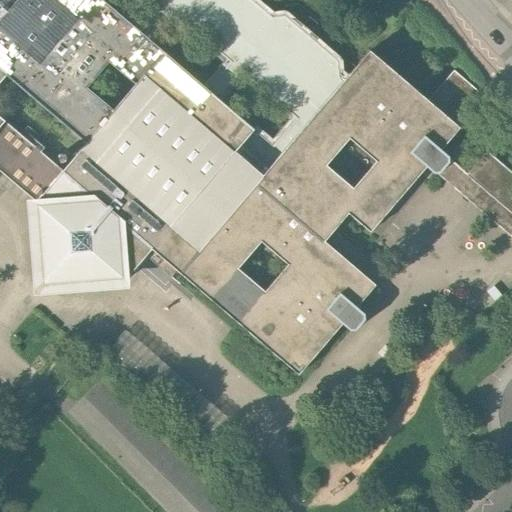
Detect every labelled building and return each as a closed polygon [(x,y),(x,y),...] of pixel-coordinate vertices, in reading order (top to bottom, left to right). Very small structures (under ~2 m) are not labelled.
[(0,0),(0,5),(5,10),(14,0),(0,0)] [(14,0),(5,10),(0,16),(0,170),(33,199),(28,200),(34,290),(127,284),(126,277),(151,249),(298,376),(343,324),(349,329),(355,329),(363,320),(362,314),(356,309),(376,285),(324,241),(348,213),(370,233),(427,166),(433,172),(439,172),(446,163),(446,156),(440,151),(485,99),(455,73),(430,102),(370,50),(343,81),(306,125),(262,176),(233,151),(252,129),(102,0),(14,0)] [(160,0),(306,125),(343,81),(337,76),(336,61),(284,16),(271,18),(250,0),(160,0)] [(467,169),(482,152),(465,137),(450,154),(467,169)] [(511,173),(485,151),(466,174),(449,159),(446,163),(439,172),(437,174),(511,238),(511,173)]
